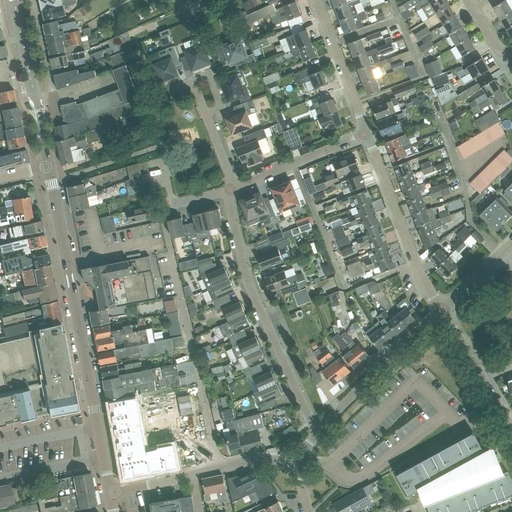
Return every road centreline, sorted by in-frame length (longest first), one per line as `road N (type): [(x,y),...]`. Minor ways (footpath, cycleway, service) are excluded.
road 1 (primary): [(109,496),(47,167)]
road 2 (residential): [(218,468),(159,203)]
road 3 (residential): [(317,435),(243,268),(228,189)]
road 4 (residential): [(440,312),(415,270),(365,134)]
road 5 (residential): [(317,435),(440,312)]
road 6 (primary): [(47,167),(13,0)]
road 7 (residential): [(228,189),(365,134)]
road 8 (residential): [(365,134),(316,0)]
road 9 (residential): [(511,431),(440,312)]
road 10 (unknown): [(344,287),(294,162)]
